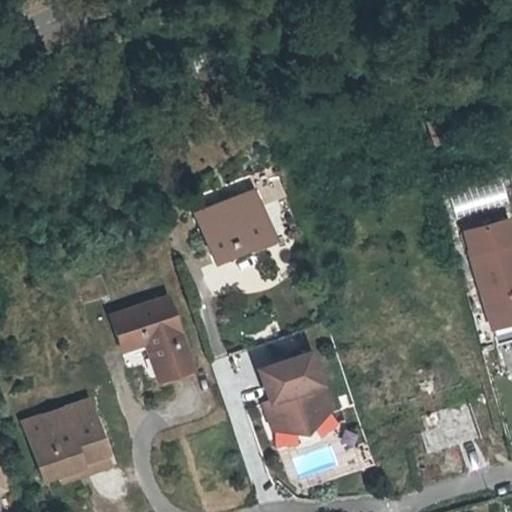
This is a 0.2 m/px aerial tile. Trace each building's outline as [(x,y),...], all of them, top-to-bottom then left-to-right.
[(273,232),(255,183),(197,204),(211,245),(247,232),(250,240),(273,232)] [(465,228),(496,334),(511,329),(511,236),(506,216),(465,228)] [(104,271),(76,280),(81,297),(109,288),(104,271)] [(168,294),(115,312),(131,363),(144,360),(150,380),(192,366),(168,294)] [(511,329),(496,334),(499,342),(511,338),(511,329)] [(267,404),(276,430),(302,428),(312,424),(333,408),(312,351),(261,370),(273,402),(267,404)] [(42,416),(22,422),(41,476),(57,470),(80,462),(79,458),(105,449),(98,429),(94,430),(90,419),(95,418),(88,397),(60,406),(65,419),(49,424),(47,419),(42,416)] [(420,414),(424,425),(418,427),(425,450),(477,434),(466,401),(420,414)] [(22,420),(22,422),(42,416),(47,419),(49,424),(65,419),(60,406),(22,420)] [(80,462),(57,470),(60,477),(109,461),(105,449),(79,458),(80,462)]
